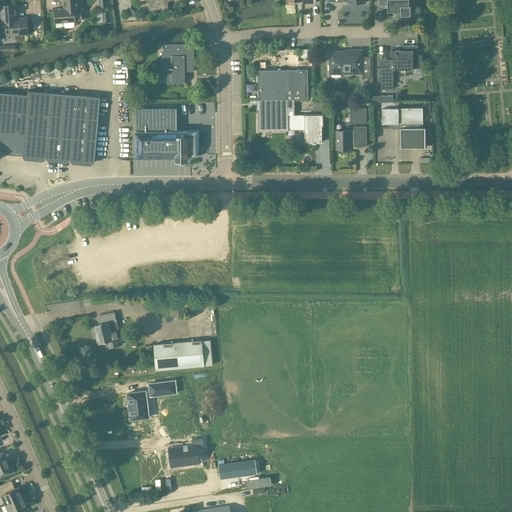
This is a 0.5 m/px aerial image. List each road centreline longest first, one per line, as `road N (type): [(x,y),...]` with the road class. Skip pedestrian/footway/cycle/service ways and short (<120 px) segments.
road 1 (unclassified): [(227,183),(511,180)]
road 2 (tertiary): [(105,511),(35,351)]
road 3 (residential): [(221,38),(385,29)]
road 4 (unclassified): [(227,183),(221,38)]
road 5 (unclassified): [(88,186),(227,183)]
road 6 (residential): [(54,511),(0,391)]
